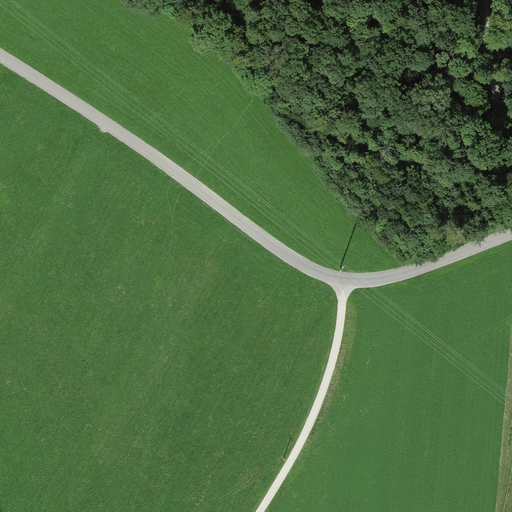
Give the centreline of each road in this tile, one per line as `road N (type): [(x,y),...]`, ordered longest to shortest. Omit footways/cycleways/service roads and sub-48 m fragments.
road 1 (unclassified): [(0,54),(285,254),(346,283),(390,278),(511,233)]
road 2 (track): [(475,248),(464,0)]
road 3 (track): [(346,283),(318,403),(260,511)]
